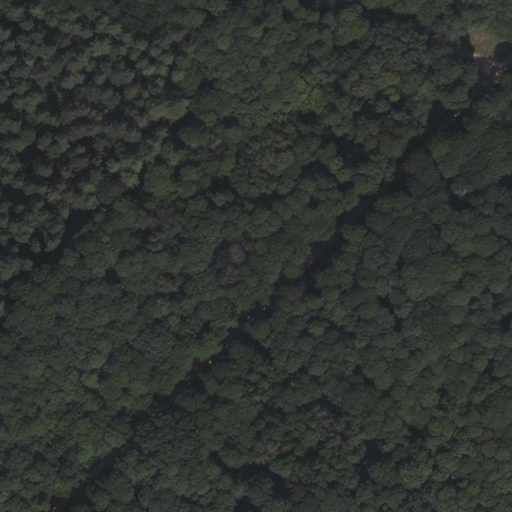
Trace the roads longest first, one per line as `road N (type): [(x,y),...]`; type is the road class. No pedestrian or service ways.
road 1 (track): [(67,511),(510,81)]
road 2 (track): [(343,0),(511,82)]
